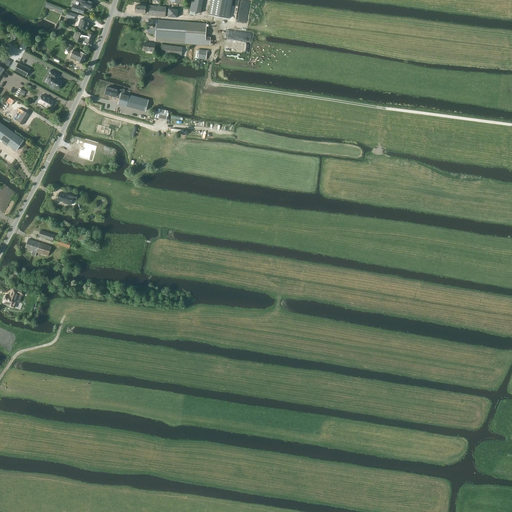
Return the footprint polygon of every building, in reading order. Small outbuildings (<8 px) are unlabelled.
[(90,9),(93,2),(85,0),(76,0),(77,0),(82,2),(81,7),(75,5),(74,11),(83,14),(85,8),(90,9)] [(212,0),(209,15),(229,19),(232,0),(212,0)] [(165,17),(166,7),(150,5),(150,8),(146,7),(146,6),(136,5),(135,13),(145,14),(145,12),(149,12),(149,15),(165,17)] [(183,9),(183,16),(192,17),(193,9),(183,9)] [(87,31),(89,25),(87,24),(88,21),(81,19),(78,28),(87,31)] [(148,19),(148,33),(156,34),(155,41),(190,44),(205,45),(210,45),(211,37),(206,37),(207,24),(202,23),(187,22),(148,19)] [(81,43),(82,39),(82,38),(86,38),(85,42),(91,44),(94,36),(88,33),(87,36),(83,35),(84,34),(77,32),(74,41),(81,43)] [(154,52),(155,44),(145,42),(144,50),(154,52)] [(187,57),(188,50),(187,50),(188,48),(162,45),(161,54),(187,57)] [(206,60),(207,50),(199,49),(198,58),(206,60)] [(83,64),(87,55),(81,52),(80,53),(74,50),(70,56),(77,60),(76,61),(83,64)] [(26,77),(30,69),(19,63),(15,70),(26,77)] [(47,77),(44,82),(48,84),(51,86),(51,87),(51,88),(53,89),(54,88),(58,90),(62,82),(57,79),(59,75),(51,70),(48,75),(52,77),(51,79),(47,77)] [(107,87),(105,94),(112,96),(111,97),(120,99),(118,103),(146,110),(148,100),(121,93),(122,90),(115,88),(115,89),(107,87)] [(50,109),(54,101),(42,95),(38,102),(50,109)] [(20,118),(18,121),(23,125),(29,115),(24,111),(24,112),(20,118)] [(0,122),(0,139),(16,151),(24,140),(8,128),(0,122)] [(97,124),(96,132),(108,135),(110,127),(97,124)] [(82,149),(80,156),(91,159),(93,150),(97,151),(98,146),(86,143),(84,147),(86,147),(85,150),(82,149)] [(76,200),(78,194),(70,192),(69,195),(59,193),(58,200),(66,202),(66,203),(71,205),(73,199),(76,200)] [(53,240),(54,235),(41,230),(39,236),(53,240)] [(75,239),(85,242),(86,235),(77,233),(75,239)] [(71,242),(56,237),(54,243),(69,248),(71,242)] [(31,255),(32,255),(35,256),(37,252),(48,256),(51,246),(29,239),(26,248),(33,251),(31,255)] [(4,300),(4,302),(10,305),(9,307),(14,309),(17,301),(20,302),(23,295),(24,291),(13,287),(11,291),(12,291),(10,295),(7,294),(6,296),(5,297),(4,299),(4,300)]
